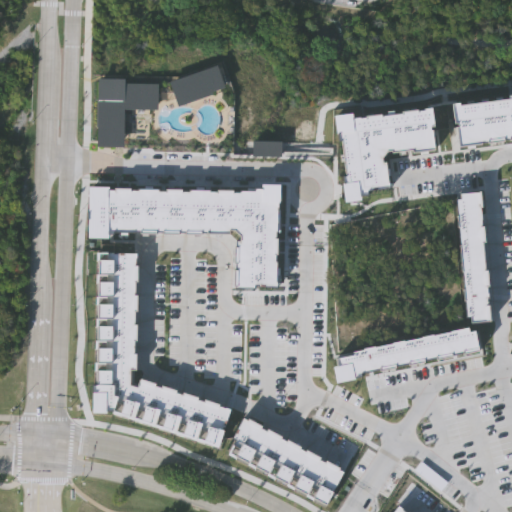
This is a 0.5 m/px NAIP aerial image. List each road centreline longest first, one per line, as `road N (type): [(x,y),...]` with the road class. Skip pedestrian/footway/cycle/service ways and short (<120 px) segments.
road 1 (tertiary): [(54,432),(69,0)]
road 2 (tertiary): [(0,457),(111,472),(223,511)]
road 3 (tertiary): [(42,149),(38,317)]
road 4 (tertiary): [(289,511),(138,450)]
